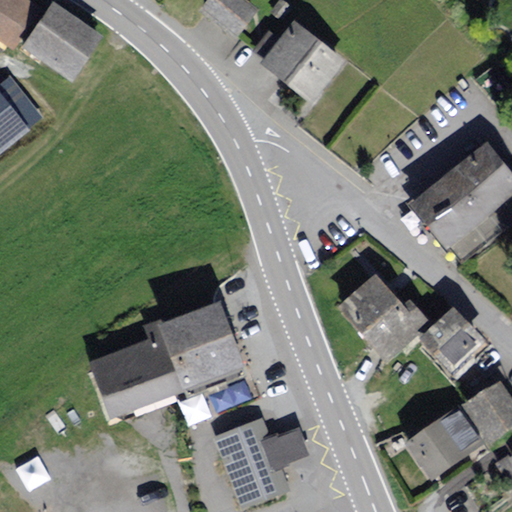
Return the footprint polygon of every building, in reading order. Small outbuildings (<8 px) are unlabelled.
[(38,11),(21,0),(0,0),(0,39),(13,48),(38,11)] [(257,13),(240,0),(214,0),(204,14),(236,39),(257,13)] [(99,41),(55,12),(27,54),(70,83),(99,41)] [(341,65),(296,30),(265,69),(310,104),(341,65)] [(7,72),(0,78),(0,89),(33,125),(45,114),(7,72)] [(0,88),(0,153),(31,132),(0,88)] [(511,180),(487,151),(416,211),(448,250),(511,196),(511,180)] [(385,350),(425,315),(410,298),(404,303),(376,273),(343,303),(385,350)] [(239,363),(219,302),(161,321),(166,339),(98,361),(114,411),(177,390),(175,384),(239,363)] [(486,339),(454,306),(424,335),(457,368),(486,339)] [(511,421),(511,398),(499,381),(468,403),(492,436),(511,421)] [(178,391),(188,424),(212,417),(202,384),(178,391)] [(481,439),(458,406),(409,440),(433,473),(481,439)] [(263,418),(217,434),(244,507),(289,490),(281,467),(308,457),(298,428),(271,438),(263,418)] [(29,485),(50,474),(39,454),(18,464),(29,485)]
